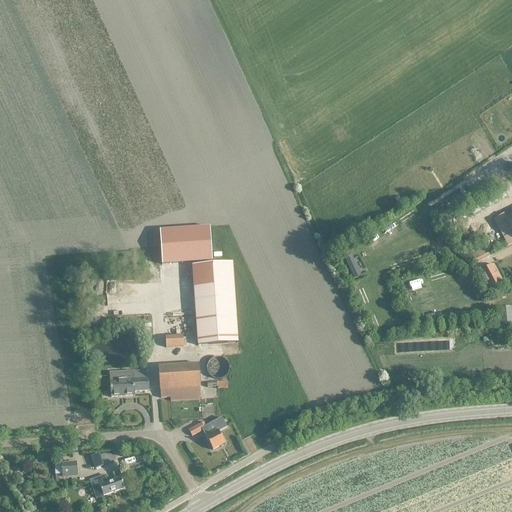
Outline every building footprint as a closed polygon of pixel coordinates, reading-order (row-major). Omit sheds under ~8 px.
[(508,248),(511,245),(511,215),(506,219),(504,215),(494,220),(508,248)] [(159,231),(161,265),(212,262),(210,227),(159,231)] [(471,255),(476,264),(492,256),(487,247),(471,255)] [(192,266),(197,346),(238,344),(232,263),(192,266)] [(502,283),(493,265),(480,272),(484,279),(482,280),(488,291),(502,283)] [(196,346),(194,316),(164,318),(166,348),(196,346)] [(229,370),(229,369),(229,368),(229,366),(228,365),(228,364),(227,363),(226,362),(225,361),(224,360),(223,359),(222,359),(221,358),(220,358),(218,358),(217,358),(216,358),(214,358),(213,359),(212,360),(211,360),(210,361),(209,362),(208,363),(208,365),(207,366),(207,367),(207,368),(207,370),(207,371),(207,372),(208,374),(208,375),(209,376),(210,377),(211,378),(212,378),(213,379),(215,379),(216,380),(217,380),(218,380),(220,380),(221,380),(222,379),(223,379),(224,378),(225,377),(226,376),(227,375),(228,374),(228,373),(229,372),(229,370)] [(171,402),(201,399),(198,364),(158,367),(160,398),(170,397),(171,402)] [(134,380),(135,393),(149,392),(147,379),(146,379),(145,371),(133,372),(134,380)] [(112,398),(135,396),(135,394),(135,393),(134,380),(121,381),(120,373),(110,374),(112,398)] [(216,390),(227,389),(227,382),(206,383),(207,388),(216,387),(216,390)] [(213,450),(225,444),(213,423),(205,427),(203,423),(189,431),(192,437),(209,428),(212,433),(205,437),(213,450)] [(62,476),(76,475),(76,463),(62,464),(62,476)] [(92,482),(98,499),(126,489),(122,478),(109,483),(106,477),(92,482)]
